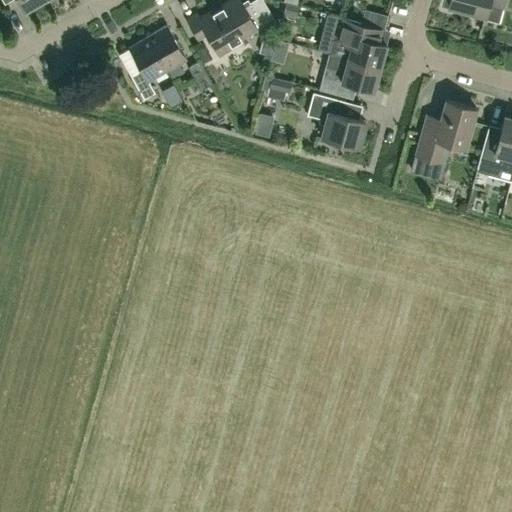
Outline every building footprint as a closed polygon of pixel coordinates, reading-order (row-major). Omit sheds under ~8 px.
[(42,0),(18,0),(24,10),(42,0)] [(229,0),(219,6),(240,41),(243,39),(241,36),(256,28),(259,34),(275,24),(275,19),(264,0),(252,0),(244,5),(241,0),(229,0)] [(451,0),(450,5),(485,15),(488,4),(502,8),(503,0),(451,0)] [(298,4),(286,1),(282,14),(295,18),(298,4)] [(240,41),(219,6),(200,17),(198,13),(188,19),(198,37),(207,32),(219,53),(240,41)] [(344,17),(341,30),(336,29),(330,52),(380,66),(386,43),(363,37),(367,23),(344,17)] [(167,25),(148,36),(167,69),(187,58),(167,25)] [(167,69),(148,36),(130,47),(143,69),(132,75),(145,97),(155,91),(148,80),(167,69)] [(196,50),(203,62),(211,57),(205,45),(196,50)] [(330,52),(327,65),(326,65),(320,89),(347,96),(350,83),(374,89),(380,66),(330,52)] [(200,59),(189,66),(202,89),(213,83),(200,59)] [(291,83),(271,78),(269,87),(289,92),(291,83)] [(358,146),(365,121),(342,115),(346,100),(313,92),(308,113),(320,117),(319,122),(326,123),(323,136),(358,146)] [(466,148),(477,108),(446,100),(438,127),(425,123),(416,156),(440,162),(445,142),(466,148)] [(511,118),(505,116),(498,140),(487,136),(477,171),(490,175),(492,167),(511,172),(511,118)]
